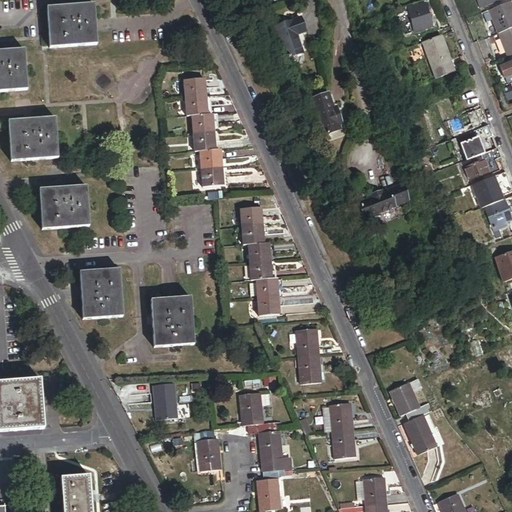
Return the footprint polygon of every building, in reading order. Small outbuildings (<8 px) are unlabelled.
[(474,0),(480,13),(486,11),(509,2),(511,1),(511,0),(474,0)] [(496,36),(511,29),(511,10),(509,2),(486,11),(496,36)] [(97,46),(94,6),(47,9),(50,50),(97,46)] [(417,34),(426,30),(419,11),(410,14),(417,34)] [(407,38),(417,34),(410,14),(400,18),(401,21),(407,38)] [(392,43),(407,38),(401,21),(386,27),(392,43)] [(307,42),(302,28),(278,37),(289,69),(306,63),(299,45),(307,42)] [(505,60),(511,56),(511,29),(496,36),(505,60)] [(427,80),(447,72),(434,39),(415,46),(427,80)] [(0,93),(28,91),(25,51),(0,52),(0,93)] [(511,82),(511,63),(498,69),(504,85),(511,82)] [(184,82),(186,100),(206,98),(205,80),(184,82)] [(206,98),(186,100),(187,118),(192,117),(207,116),(206,98)] [(337,120),(336,117),(330,103),(313,109),(326,146),(343,140),(341,135),(345,134),(339,119),(337,120)] [(449,139),(477,128),(471,114),(443,124),(445,129),(449,139)] [(192,117),(193,135),(214,134),(212,116),(207,116),(192,117)] [(59,160),(56,120),(8,123),(11,163),(59,160)] [(482,157),(476,141),(486,137),(483,128),(462,136),(465,144),(458,147),(465,163),(473,160),(479,158),(482,157)] [(214,134),(193,135),(195,153),(200,153),(215,151),(214,134)] [(200,153),(201,171),(222,169),(220,151),(215,151),(200,153)] [(480,180),(495,174),(491,164),(497,162),(493,153),(482,157),(479,158),(481,164),(475,166),(473,160),(465,163),(457,166),(464,185),(474,181),(475,185),(481,183),(480,180)] [(222,169),(201,171),(203,189),(223,187),(222,169)] [(498,202),(496,198),(508,193),(502,175),(481,183),(475,185),(468,188),(477,210),(479,209),(498,202)] [(89,228),(87,188),(39,191),(42,231),(89,228)] [(370,227),(411,212),(405,194),(393,198),(393,199),(364,210),(370,227)] [(504,216),(506,215),(503,208),(502,209),(499,201),(498,202),(479,209),(491,242),(497,240),(494,233),(502,229),(500,225),(506,223),(504,216)] [(240,211),(242,229),(262,228),(261,209),(240,211)] [(262,228),(242,229),(243,246),(248,246),(264,245),(262,228)] [(248,246),(249,264),(270,262),(268,244),(264,245),(248,246)] [(501,286),(511,281),(511,254),(492,263),(501,286)] [(270,262),(249,264),(251,282),(256,281),(271,280),(270,262)] [(123,318),(119,271),(79,274),(83,321),(123,318)] [(257,298),(257,299),(278,298),(277,280),(271,280),(256,281),(256,284),(257,298)] [(195,346),(191,298),(151,301),(155,349),(195,346)] [(278,298),(257,299),(259,317),(280,316),(278,298)] [(296,332),(299,359),(318,357),(317,346),(316,346),(314,330),(296,332)] [(318,357),(299,359),(301,386),(319,384),(318,367),(319,367),(318,357)] [(285,380),(280,369),(276,371),(281,381),(285,380)] [(423,391),(418,381),(409,385),(414,395),(423,391)] [(0,432),(43,430),(39,382),(0,384),(0,432)] [(423,417),(431,413),(428,406),(420,410),(414,395),(409,385),(391,393),(402,418),(407,415),(410,423),(423,417)] [(178,420),(174,386),(154,387),(157,422),(178,420)] [(259,397),(259,395),(240,397),(242,414),(244,414),(245,428),(249,427),(250,435),(260,434),(277,433),(276,425),(262,426),(260,407),(269,407),(268,396),(259,397)] [(334,434),(353,432),(352,421),(351,421),(350,405),(331,407),(331,408),(334,434)] [(334,434),(331,408),(322,409),(324,435),(334,434)] [(410,423),(405,425),(414,446),(412,447),(413,451),(416,450),(419,457),(438,449),(423,417),(410,423)] [(311,433),(305,420),(300,422),(306,436),(311,433)] [(354,442),(353,432),(334,434),(336,461),(355,459),(353,442),(354,442)] [(215,441),(214,433),(200,434),(201,442),(198,442),(200,460),(202,460),(203,473),(221,472),(219,454),(217,454),(216,440),(215,441)] [(280,446),(278,433),(277,433),(260,434),(262,452),(264,452),(265,465),(263,466),(264,473),(278,472),(277,464),(283,464),(283,460),(281,446),(280,446)] [(291,471),(290,459),(283,460),(283,464),(277,464),(278,472),(291,471)] [(279,480),(278,472),(264,473),(265,482),(261,483),(262,496),(260,496),(261,511),(276,511),(279,511),(278,499),(279,499),(278,480),(279,480)] [(91,511),(89,478),(62,480),(64,511),(91,511)] [(367,508),(387,507),(386,495),(384,495),(383,479),(365,480),(367,508)] [(465,511),(458,496),(439,504),(442,511),(465,511)]
